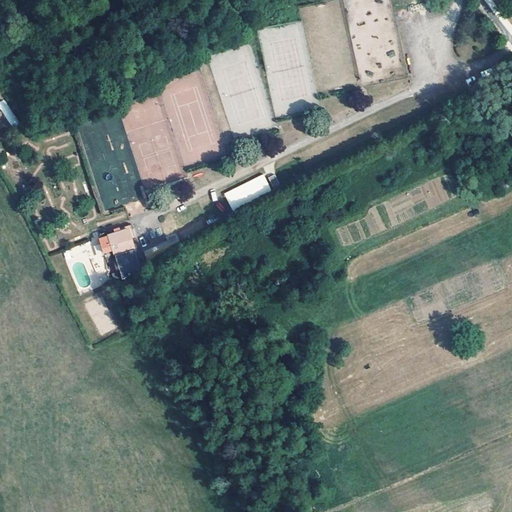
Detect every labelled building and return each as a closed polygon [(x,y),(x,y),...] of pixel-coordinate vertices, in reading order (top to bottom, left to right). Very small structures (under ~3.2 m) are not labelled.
[(5,99),(0,101),(0,106),(10,126),(17,123),(5,99)] [(79,120),(80,144),(125,143),(124,119),(79,120)] [(137,163),(143,161),(138,149),(132,151),(137,163)] [(264,174),(223,192),(231,209),(272,191),(264,174)] [(276,174),(269,176),(272,188),(279,186),(276,174)] [(132,226),(110,233),(111,237),(129,231),(133,230),(132,226)] [(139,236),(147,256),(180,244),(176,232),(164,236),(161,228),(139,236)] [(141,269),(129,231),(111,237),(110,233),(99,236),(107,260),(116,257),(123,278),(141,269)]
